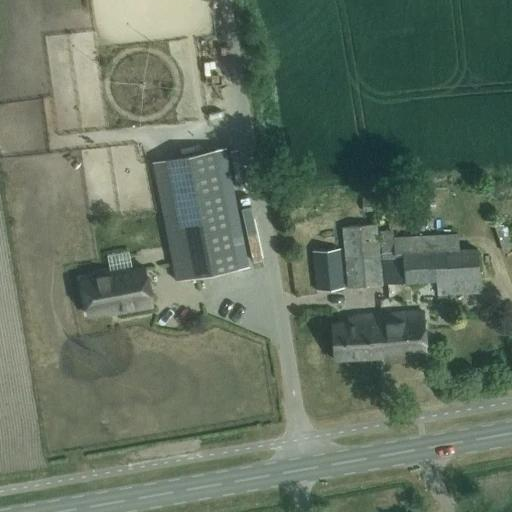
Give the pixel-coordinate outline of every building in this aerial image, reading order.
[(218,52),(229,51),(228,42),(206,43),(208,63),(218,62),(218,52)] [(236,268),(213,150),(151,162),(174,280),(236,268)] [(376,233),(376,226),(343,228),(347,287),(420,281),(421,292),(436,291),(436,298),(479,295),(476,248),(457,249),(456,235),(391,240),(390,232),(376,233)] [(131,249),(109,254),(111,266),(133,261),(131,249)] [(342,287),(339,249),(312,251),(315,289),(342,287)] [(145,267),(109,275),(106,272),(96,274),(94,278),(80,280),(87,315),(109,311),(109,309),(117,308),(117,312),(152,305),(145,267)] [(169,330),(180,311),(170,305),(159,324),(169,330)] [(380,314),(382,357),(387,356),(387,362),(425,360),(423,312),(380,314)] [(333,360),(382,357),(380,314),(355,315),(355,322),(331,323),(333,360)]
